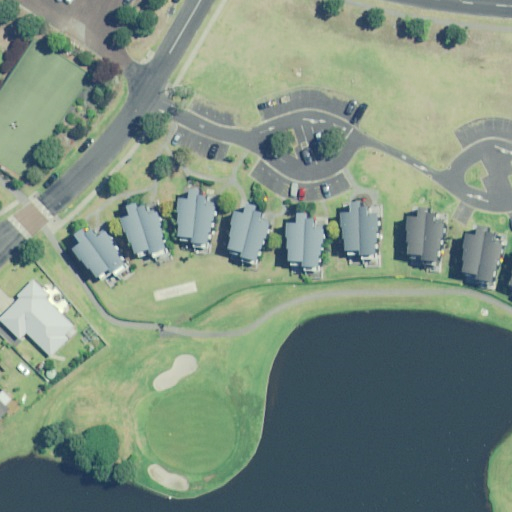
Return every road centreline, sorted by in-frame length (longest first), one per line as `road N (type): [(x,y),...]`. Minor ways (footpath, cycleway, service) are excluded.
road 1 (residential): [(14,234),(92,163),(142,97)]
road 2 (residential): [(357,139),(323,167),(298,172),(251,138)]
